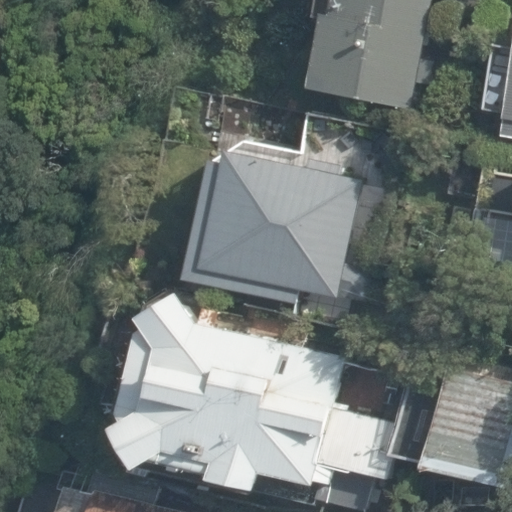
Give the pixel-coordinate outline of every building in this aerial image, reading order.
[(432,0),(329,0),(313,92),(413,109),(432,0)] [(372,164),(222,139),(199,276),(349,301),(372,164)] [(345,345),(151,297),(112,455),(306,503),(345,345)] [(511,372),(454,360),(423,470),(511,485),(511,372)] [(210,511),(73,479),(65,511),(210,511)]
